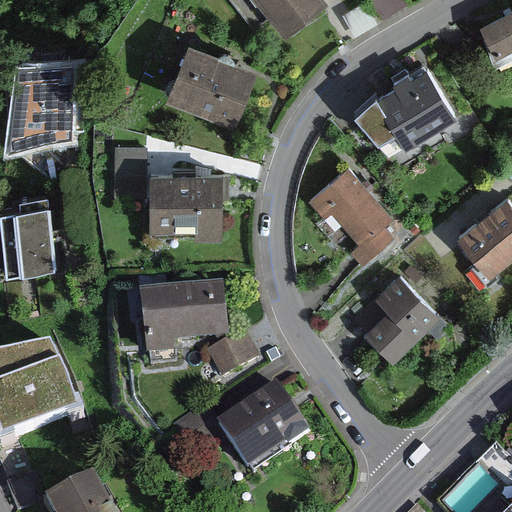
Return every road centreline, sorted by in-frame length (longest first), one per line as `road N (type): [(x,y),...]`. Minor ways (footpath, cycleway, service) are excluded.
road 1 (residential): [(465,0),(343,74),(303,131),(282,184),(276,246),(292,310),(329,376),(415,471)]
road 2 (tertiary): [(415,471),(511,365)]
